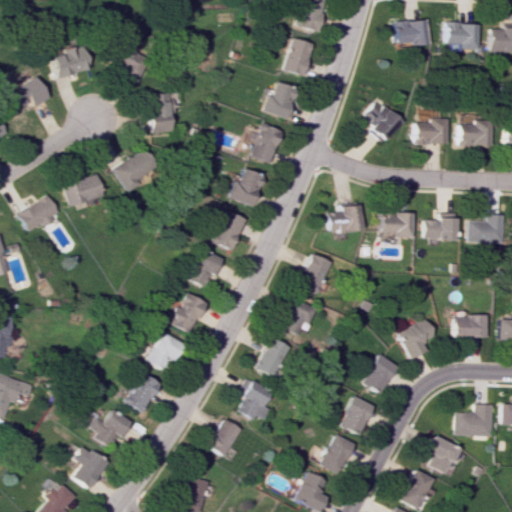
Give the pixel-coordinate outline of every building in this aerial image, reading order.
[(289,26),(311,31),(318,1),(315,0),(291,0),(290,8),(293,9),(289,26)] [(421,43),(419,18),(386,21),(388,43),(406,41),(406,45),(421,43)] [(470,22),(439,22),(438,48),(470,49),(470,22)] [(511,27),(483,27),(483,51),(511,51),(511,27)] [(304,41),(283,38),(277,70),(299,74),(304,41)] [(42,55),(50,77),(82,67),(75,44),(42,55)] [(114,72),(130,80),(141,58),(112,44),(104,61),(116,67),(114,72)] [(41,96),(28,75),(0,93),(0,104),(6,113),(24,102),(26,106),(41,96)] [(261,93),(255,110),(279,118),(290,88),(270,81),(265,95),(261,93)] [(166,130),(165,92),(141,93),(142,131),(166,130)] [(377,141),(395,122),(371,99),(358,113),(365,120),(360,126),(377,141)] [(407,143),(440,143),(440,118),(422,118),(422,122),(407,122),(407,143)] [(484,146),(485,119),(467,118),(467,123),(451,123),(451,145),(484,146)] [(249,141),(244,155),(264,162),(275,129),(255,123),(252,132),(245,130),(242,139),(249,141)] [(106,168),(120,189),(152,168),(139,147),(106,168)] [(222,197),(248,205),(257,174),(237,168),(233,182),(227,180),(222,197)] [(56,181),(62,204),(96,196),(91,173),(56,181)] [(21,232),(53,215),(42,195),(10,211),(21,232)] [(321,212),(324,233),(356,228),(353,203),(333,206),(334,211),(321,212)] [(208,243),(228,249),(238,216),(218,210),(208,243)] [(373,211),(372,231),(388,232),(388,236),(404,237),(405,212),(373,211)] [(461,220),(461,241),(496,242),(496,214),(480,213),(480,220),(461,220)] [(450,240),(450,218),(417,217),(416,237),(426,238),(426,240),(450,240)] [(200,285),(204,272),(213,275),(219,258),(193,248),(182,279),(200,285)] [(323,261),(305,252),(290,284),(309,293),(323,261)] [(200,303),(181,291),(172,306),(170,305),(161,320),(183,333),(200,303)] [(293,335),(306,306),(284,297),(271,326),(293,335)] [(0,355),(9,356),(11,337),(3,337),(5,315),(0,314),(0,355)] [(479,314),(446,315),(447,337),(480,336),(479,314)] [(511,340),(511,318),(492,318),(492,340),(511,340)] [(417,340),(426,337),(419,319),(391,329),(400,357),(420,350),(417,340)] [(175,340),(154,331),(141,362),(162,371),(175,340)] [(248,368),(267,376),(281,345),(263,337),(248,368)] [(354,381),(372,393),(390,365),(372,353),(354,381)] [(153,382),(135,372),(117,401),(135,412),(153,382)] [(0,414),(4,400),(11,402),(18,380),(0,374),(0,414)] [(235,393),(238,395),(231,410),(247,419),(249,414),(258,419),(264,408),(257,405),(265,389),(243,378),(235,393)] [(332,425),(352,434),(366,404),(346,395),(332,425)] [(486,404),(468,403),(468,412),(449,411),(448,434),(485,435),(486,404)] [(511,403),(494,403),(493,425),(511,425),(511,403)] [(86,434),(103,449),(125,424),(109,409),(86,434)] [(201,446),(218,455),(233,427),(216,418),(201,446)] [(347,442),(327,433),(313,464),(332,473),(347,442)] [(421,464),(439,473),(452,447),(428,435),(420,451),(426,454),(421,464)] [(65,477),(83,488),(100,460),(68,441),(60,455),(73,463),(65,477)] [(391,499),(409,508),(425,478),(407,468),(391,499)] [(319,481),(301,471),(286,498),(312,511),(320,496),(313,492),(319,481)] [(190,511),(193,511),(200,492),(198,491),(201,481),(182,475),(172,506),(190,511)] [(57,511),(70,499),(51,480),(36,495),(40,499),(29,511),(30,511),(57,511)]
